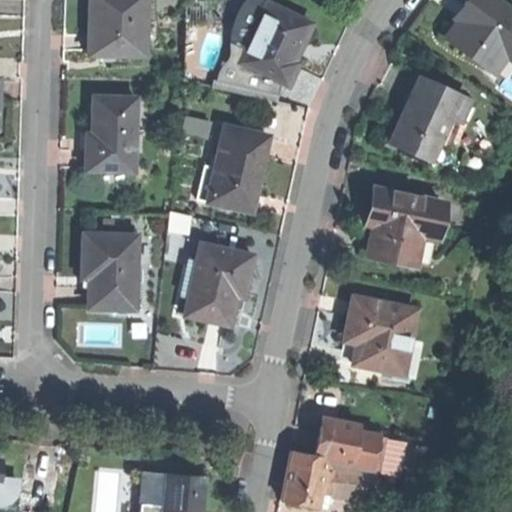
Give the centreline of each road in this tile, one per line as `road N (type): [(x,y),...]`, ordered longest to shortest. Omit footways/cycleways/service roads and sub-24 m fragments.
road 1 (residential): [(47,0),(33,348),(58,380),(267,402)]
road 2 (residential): [(267,402),(326,117),(389,0)]
